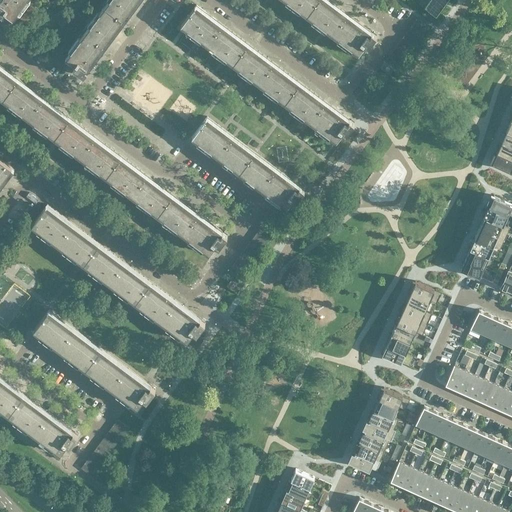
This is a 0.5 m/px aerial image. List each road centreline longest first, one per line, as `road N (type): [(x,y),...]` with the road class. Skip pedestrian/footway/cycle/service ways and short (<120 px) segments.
road 1 (residential): [(0,213),(26,178),(195,298),(248,230)]
road 2 (residential): [(211,0),(341,99),(397,28),(359,0)]
road 3 (residential): [(169,172),(188,149),(266,207),(248,230)]
road 4 (residential): [(511,315),(463,294),(423,384)]
road 5 (residential): [(117,408),(29,343),(12,366)]
road 6 (residential): [(163,0),(82,103)]
